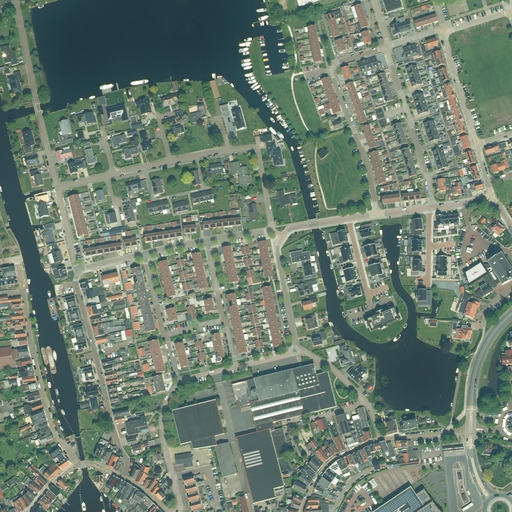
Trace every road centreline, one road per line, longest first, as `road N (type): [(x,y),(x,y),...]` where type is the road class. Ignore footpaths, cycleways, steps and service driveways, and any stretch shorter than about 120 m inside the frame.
road 1 (residential): [(376,215),(331,68),(386,47)]
road 2 (residential): [(123,477),(126,459),(77,271)]
road 3 (residential): [(76,466),(53,431),(19,268)]
road 4 (residential): [(432,208),(386,47)]
road 5 (residential): [(176,511),(181,505),(162,426),(177,382)]
road 6 (residential): [(177,382),(143,254)]
road 7 (residential): [(235,366),(206,241)]
road 8 (residential): [(380,438),(353,389),(296,351)]
road 9 (residential): [(476,144),(442,29)]
